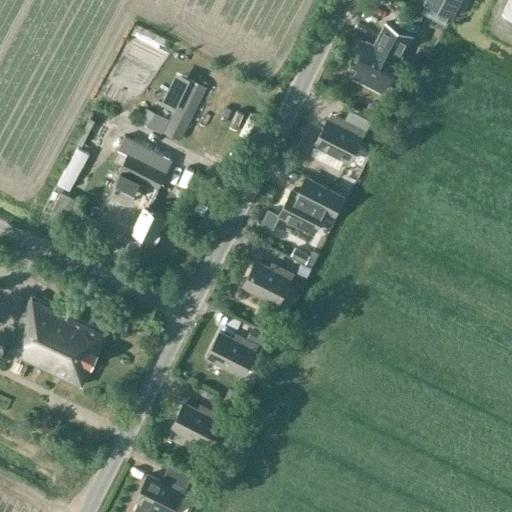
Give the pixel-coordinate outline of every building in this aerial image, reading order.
[(424,0),(423,2),(436,9),(453,17),(461,0),(424,0)] [(367,42),(354,67),(388,84),(401,59),(400,58),(402,55),(401,55),(411,35),(386,22),(374,46),(367,42)] [(180,140),(207,86),(190,76),(163,130),(180,140)] [(379,108),(374,117),(383,121),(387,113),(379,108)] [(365,130),(355,125),(352,130),(328,119),(316,144),(350,161),(365,130)] [(152,239),(164,213),(147,205),(171,159),(125,135),(111,162),(122,168),(121,168),(122,169),(110,191),(128,200),(125,206),(130,209),(122,225),(152,239)] [(293,190),(280,215),(314,232),(326,207),(333,211),(337,209),(344,196),(311,179),(304,195),(293,190)] [(79,199),(51,185),(40,209),(68,223),(79,199)] [(309,254),(294,247),(290,254),(304,262),(309,254)] [(281,273),(257,261),(245,286),(279,303),(294,272),(284,267),(281,273)] [(311,267),(299,262),(295,271),(307,276),(311,267)] [(15,331),(8,347),(82,385),(108,331),(31,293),(13,330),(15,331)] [(245,344),(222,332),(209,357),(243,374),(258,344),(248,339),(245,344)] [(241,391),(230,386),(225,397),(235,402),(241,391)] [(212,410),(210,415),(186,403),(174,428),(207,445),(223,415),(212,410)] [(139,500),(133,511),(151,511),(154,508),(162,511),(172,511),(185,485),(177,481),(174,486),(161,480),(149,474),(136,499),(139,500)]
